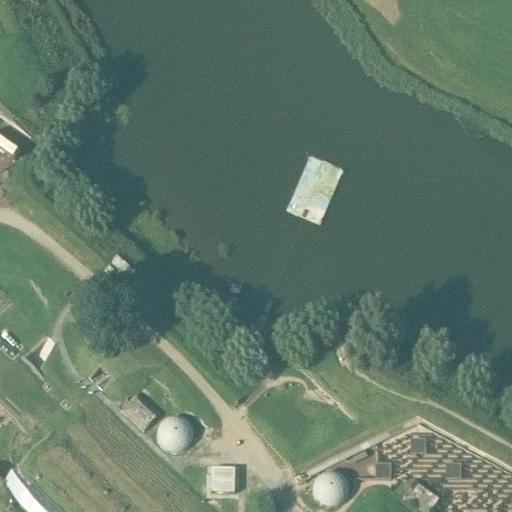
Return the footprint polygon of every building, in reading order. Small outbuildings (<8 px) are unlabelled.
[(73,300),(85,288),(48,254),(37,266),(73,300)] [(117,256),(101,275),(120,292),(136,273),(117,256)] [(51,305),(47,299),(46,300),(41,293),(42,292),(37,286),(36,287),(34,284),(32,285),(51,311),(53,310),(50,306),(51,305)] [(38,376),(55,344),(11,303),(0,313),(0,416),(23,441),(37,428),(50,440),(74,461),(81,452),(57,429),(74,411),(38,376)] [(94,344),(89,338),(88,339),(83,332),(85,331),(80,325),(79,325),(77,322),(75,323),(93,350),(95,349),(92,345),(94,344)] [(111,378),(104,387),(107,390),(117,378),(134,360),(115,344),(100,362),(89,374),(94,377),(101,369),(105,373),(111,378)] [(289,361),(351,418),(354,415),(356,416),(356,419),(377,501),(370,511),(397,511),(376,423),(372,408),(339,377),(341,377),(324,362),(316,371),(312,368),(289,361)] [(167,380),(161,376),(160,377),(153,371),(154,370),(148,365),(147,366),(144,364),(143,365),(145,367),(168,386),(169,384),(166,382),(167,380)] [(162,415),(139,394),(122,413),(144,434),(162,415)] [(213,420),(208,414),(207,415),(201,409),(202,408),(197,402),(196,403),(193,400),(191,402),(213,425),(215,424),(212,421),(213,420)] [(511,511),(511,467),(417,417),(295,477),(297,483),(417,424),(511,473),(511,511)] [(157,432),(156,438),(158,443),(160,448),(165,452),(170,454),(176,455),(181,454),(186,451),(190,447),(192,443),(193,434),(192,430),(189,425),(185,421),(179,419),(174,418),(168,420),(163,422),(159,427),(157,432)] [(128,511),(74,461),(50,440),(15,476),(29,488),(18,500),(14,497),(0,483),(0,511),(128,511)] [(460,479),(461,465),(446,465),(446,479),(460,479)] [(236,494),(236,468),(211,468),(212,495),(236,494)] [(310,486),(309,491),(310,497),(313,502),(317,505),(325,508),(329,508),(334,507),(339,504),(343,500),(345,494),(346,489),(345,483),(342,478),(337,474),(332,472),(326,472),(321,473),(316,476),(312,480),(310,486)] [(431,511),(441,500),(419,484),(407,501),(422,511),(431,511)]
